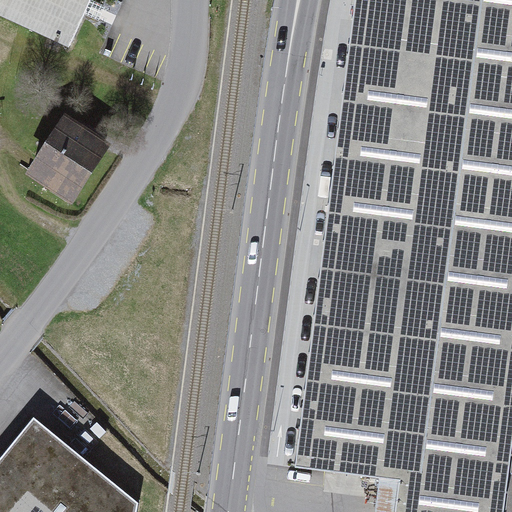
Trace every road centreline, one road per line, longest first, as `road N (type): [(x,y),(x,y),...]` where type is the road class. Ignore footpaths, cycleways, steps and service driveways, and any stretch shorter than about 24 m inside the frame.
road 1 (primary): [(229,511),(303,0)]
road 2 (unclassified): [(189,0),(193,55),(171,126),(130,199),(0,368)]
